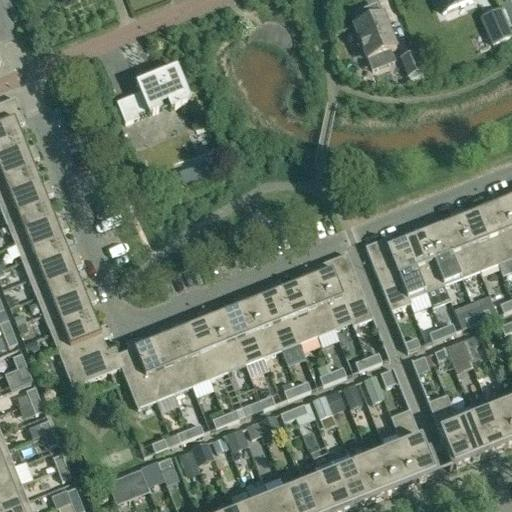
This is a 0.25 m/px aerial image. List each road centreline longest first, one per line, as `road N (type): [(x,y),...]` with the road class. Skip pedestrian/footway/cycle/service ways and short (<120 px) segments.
road 1 (residential): [(511,172),(124,326),(24,76)]
road 2 (residential): [(24,76),(212,0)]
